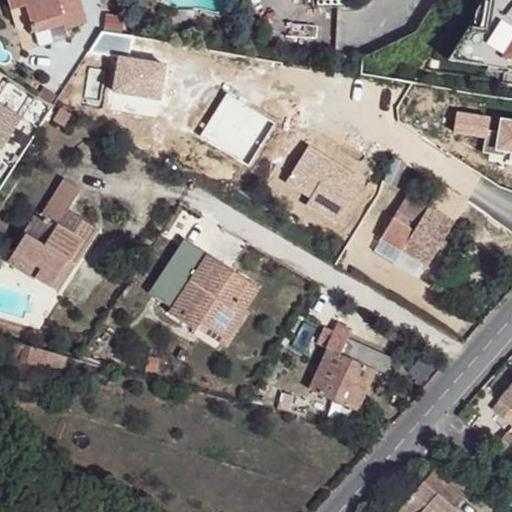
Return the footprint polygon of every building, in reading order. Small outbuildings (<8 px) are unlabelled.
[(3,0),(7,11),(27,7),(33,31),(63,22),(61,17),(81,10),(78,0),(3,0)] [(466,28),(445,61),(511,72),(511,0),(487,0),(482,31),(466,28)] [(27,7),(7,11),(13,35),(33,31),(27,7)] [(81,10),(61,17),(63,22),(64,31),(85,25),(81,10)] [(0,99),(0,148),(0,149),(22,113),(0,99)] [(81,191),(67,182),(44,218),(39,215),(14,255),(41,273),(37,281),(52,290),(69,263),(75,268),(98,233),(67,212),(81,191)] [(435,202),(458,213),(466,197),(444,186),(435,202)] [(454,223),(412,196),(386,237),(405,248),(390,271),(392,273),(414,287),(454,223)] [(386,237),(382,236),(368,261),(390,276),(392,273),(390,271),(405,248),(386,237)] [(511,245),(510,245),(502,259),(511,265),(511,245)] [(41,273),(14,255),(8,263),(37,281),(41,273)] [(257,286),(207,255),(170,315),(196,331),(198,328),(201,321),(226,336),(257,286)] [(75,268),(69,263),(52,290),(59,294),(75,268)] [(226,336),(201,321),(198,328),(222,343),(226,336)] [(347,328),(333,322),(322,345),(327,348),(336,352),(347,328)] [(381,351),(356,341),(349,358),(373,369),(381,351)] [(44,353),(16,346),(13,361),(40,368),(41,365),(44,353)] [(336,352),(327,348),(308,389),(354,410),(373,369),(349,358),(336,352)] [(66,359),(44,353),(41,365),(64,369),(66,359)] [(511,387),(490,412),(510,429),(511,427),(511,387)] [(457,511),(424,483),(398,511),(457,511)]
